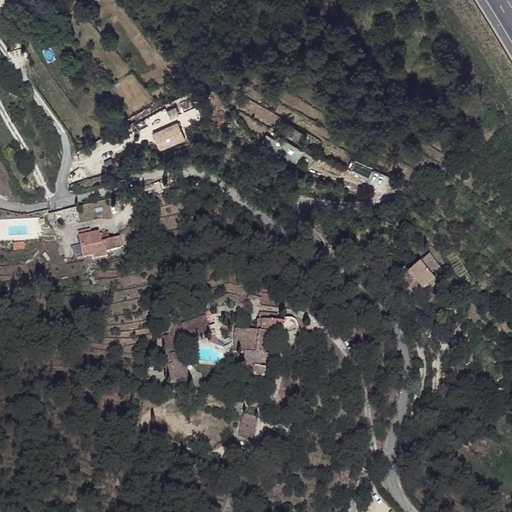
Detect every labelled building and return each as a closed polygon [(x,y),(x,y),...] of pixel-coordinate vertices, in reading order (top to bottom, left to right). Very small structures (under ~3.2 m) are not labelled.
[(173,93),(162,98),(164,103),(168,102),(176,98),(173,93)] [(176,98),(168,102),(171,107),(178,103),(176,98)] [(176,108),(151,120),(159,137),(184,126),(176,108)] [(272,116),(255,108),(250,120),(267,128),(269,125),(278,129),(283,118),(273,114),(272,116)] [(299,146),(309,137),(301,128),(291,136),(299,146)] [(289,139),(280,155),(298,165),(307,149),(289,139)] [(71,221),(74,228),(84,223),(81,217),(71,221)] [(74,228),(78,243),(94,242),(95,245),(104,241),(103,236),(118,231),(114,222),(98,228),(97,222),(93,224),(92,220),(84,223),(74,228)] [(78,243),(80,250),(95,245),(94,242),(78,243)] [(411,258),(401,265),(411,272),(419,280),(425,276),(411,258)] [(411,272),(401,265),(395,269),(398,273),(395,275),(407,292),(418,283),(417,282),(419,280),(411,272)] [(232,349),(229,371),(238,370),(237,385),(246,387),(246,393),(256,395),(257,389),(260,389),(263,373),(258,373),(258,367),(251,366),(252,358),(257,358),(258,353),(271,356),(279,353),(286,347),(288,344),(283,339),(276,344),(254,341),(252,350),(232,349)] [(163,386),(170,384),(169,375),(179,372),(179,368),(194,365),(191,349),(181,351),(183,355),(172,358),(170,353),(161,356),(163,374),(161,375),(163,386)] [(170,384),(171,387),(183,383),(179,372),(169,375),(170,384)] [(188,502),(184,509),(190,511),(199,511),(201,508),(188,502)]
